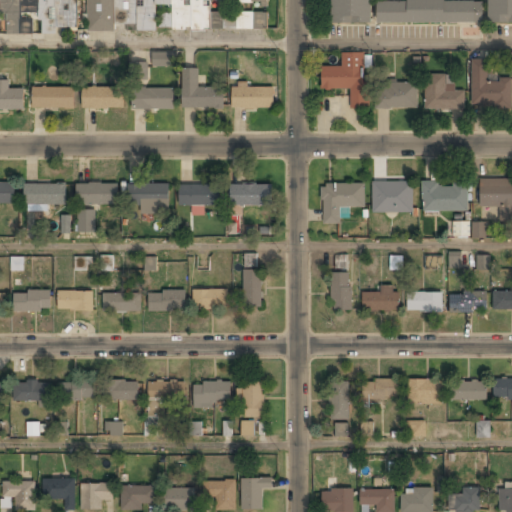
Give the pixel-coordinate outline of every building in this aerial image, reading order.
[(0,0),(0,30),(77,32),(77,0),(0,0)] [(86,0),(86,31),(267,31),(266,13),(209,13),(209,1),(268,0),(86,0)] [(331,0),(332,23),(371,22),(371,0),(331,0)] [(483,22),(483,0),(407,0),(407,1),(377,1),(377,23),(483,22)] [(511,0),(488,0),(488,23),(511,23),(511,0)] [(366,53),(341,53),(341,67),(321,67),(322,90),(350,89),(350,109),(366,109),(366,53)] [(156,67),(170,65),(168,54),(154,56),(156,67)] [(471,107),(511,107),(511,80),(488,80),(488,60),(472,60),(471,107)] [(148,61),(130,62),(131,80),(149,79),(148,61)] [(182,69),(182,108),(224,108),(224,88),(198,88),(198,69),(182,69)] [(464,88),(447,88),(447,75),(425,75),(425,109),(464,109),(464,88)] [(24,89),(9,89),(9,81),(0,80),(0,110),(24,110),(24,89)] [(386,90),(377,90),(377,109),(417,109),(417,81),(386,81),(386,90)] [(74,109),(74,88),(33,88),(33,109),(74,109)] [(124,88),(82,88),(82,109),(124,109),(124,88)] [(174,109),(174,88),(133,88),(133,109),(174,109)] [(232,88),(232,109),(273,109),(273,88),(232,88)] [(500,208),(500,218),(511,218),(511,179),(480,179),(480,208),(500,208)] [(16,182),(0,182),(0,204),(16,204),(16,182)] [(412,213),(412,182),(373,182),(373,213),(412,213)] [(422,182),(422,212),(468,212),(468,187),(439,187),(439,182),(422,182)] [(66,184),(25,184),(25,205),(66,205),(66,184)] [(118,205),(118,184),(77,184),(77,205),(118,205)] [(169,214),(169,184),(128,184),(128,205),(140,205),(140,214),(169,214)] [(323,224),(340,224),(340,207),(365,206),(365,184),(323,184),(323,224)] [(220,205),(220,185),(179,185),(179,205),(220,205)] [(230,205),(271,205),(271,185),(230,185),(230,205)] [(93,211),(79,211),(79,231),(93,231),(93,211)] [(61,233),(71,233),(71,215),(61,215),(61,233)] [(447,221),(447,236),(470,236),(470,221),(447,221)] [(471,221),(472,238),(486,237),(485,221),(471,221)] [(461,251),(448,251),(449,268),(462,268),(461,251)] [(347,268),(348,254),(335,254),(335,268),(347,268)] [(477,270),(490,269),(490,254),(476,255),(477,270)] [(100,271),(113,271),(113,255),(100,255),(100,271)] [(425,269),(441,269),(441,255),(425,255),(425,269)] [(11,271),(23,271),(24,257),(11,256),(11,271)] [(74,270),(90,271),(90,257),(75,256),(74,270)] [(157,270),(157,256),(144,256),(144,271),(157,270)] [(243,270),(243,307),(261,307),(261,270),(243,270)] [(331,273),(331,310),(351,310),(351,273),(331,273)] [(362,311),(400,311),(400,288),(380,288),(380,293),(362,293),(362,311)] [(228,289),(192,289),(192,309),(228,309),(228,289)] [(14,311),(50,311),(50,291),(14,291),(14,311)] [(58,310),(93,310),(93,291),(58,291),(58,310)] [(185,291),(152,291),(152,310),(185,310),(185,291)] [(511,310),(511,291),(494,291),(494,310),(511,310)] [(442,293),(407,293),(407,312),(442,312),(442,293)] [(450,293),(450,312),(486,312),(486,293),(450,293)] [(136,294),(104,294),(104,312),(136,312),(136,294)] [(400,380),(363,380),(363,401),(400,401),(400,380)] [(408,380),(408,405),(442,405),(442,380),(408,380)] [(511,400),(511,380),(494,380),(494,400),(511,400)] [(148,381),(148,416),(165,416),(165,405),(186,405),(186,381),(148,381)] [(351,381),(329,381),(329,419),(351,419),(351,381)] [(50,382),(14,382),(14,401),(50,401),(50,382)] [(60,400),(96,400),(96,382),(60,382),(60,400)] [(106,382),(106,400),(139,400),(139,382),(106,382)] [(231,382),(194,382),(194,409),(214,409),(214,401),(231,401),(231,382)] [(264,382),(244,382),(244,418),(264,418),(264,382)] [(487,400),(487,382),(449,382),(449,400),(487,400)] [(144,435),(157,436),(158,417),(145,417),(144,435)] [(476,438),(490,437),(490,420),(476,420),(476,438)] [(27,436),(40,436),(40,421),(27,422),(27,436)] [(254,421),(241,421),(241,435),(254,435),(254,421)] [(68,422),(55,422),(55,436),(68,436),(68,422)] [(189,435),(202,435),(202,422),(188,422),(189,435)] [(361,434),(373,434),(373,422),(361,422),(361,434)] [(425,422),(408,422),(408,434),(425,434),(425,422)] [(335,437),(348,436),(347,423),(335,423),(335,437)] [(121,424),(107,424),(107,434),(121,434),(121,424)] [(241,510),(262,510),(262,489),(271,489),(271,478),(241,478),(241,510)] [(65,510),(76,510),(76,479),(44,479),(44,500),(65,500),(65,510)] [(214,499),(214,510),(236,510),(236,481),(203,481),(203,499),(214,499)] [(36,510),(36,483),(3,483),(3,498),(16,498),(16,510),(36,510)] [(82,484),(82,510),(102,510),(102,500),(112,500),(112,484),(82,484)] [(144,511),(144,505),(156,505),(156,486),(121,486),(121,511),(144,511)] [(480,511),(480,488),(463,488),(463,495),(449,495),(449,511),(480,511)] [(194,489),(162,489),(162,511),(194,511),(194,489)] [(353,511),(353,489),(321,489),(321,511),(353,511)] [(394,511),(394,489),(361,489),(361,509),(376,509),(376,511),(394,511)] [(433,511),(433,489),(401,489),(401,511),(433,511)] [(498,511),(511,511),(511,489),(498,489),(498,511)]
